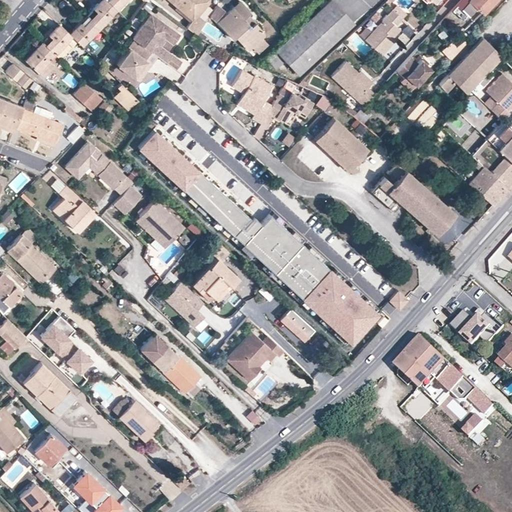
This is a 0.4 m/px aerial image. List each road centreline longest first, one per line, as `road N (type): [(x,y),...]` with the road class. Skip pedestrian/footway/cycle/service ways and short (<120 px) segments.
road 1 (primary): [(511,206),(368,367),(190,511)]
road 2 (unknown): [(405,327),(511,412)]
